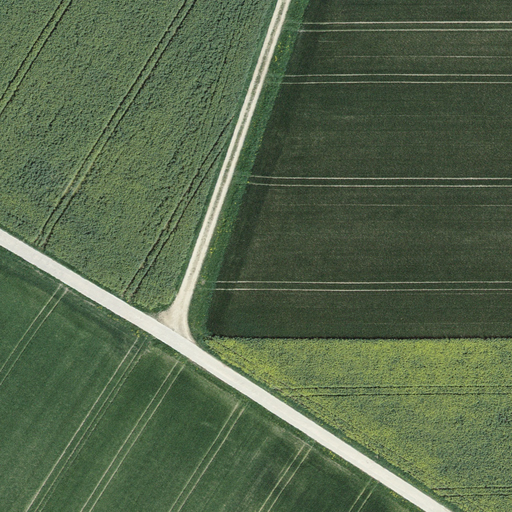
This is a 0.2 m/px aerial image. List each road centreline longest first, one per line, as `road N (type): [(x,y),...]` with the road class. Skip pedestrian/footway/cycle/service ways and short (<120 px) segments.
road 1 (track): [(435,511),(0,241)]
road 2 (track): [(163,336),(277,0)]
